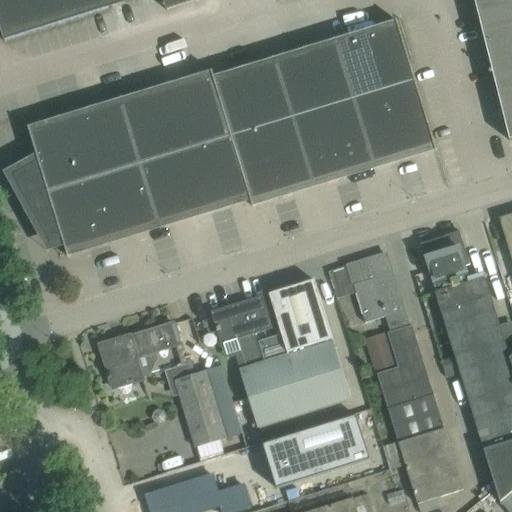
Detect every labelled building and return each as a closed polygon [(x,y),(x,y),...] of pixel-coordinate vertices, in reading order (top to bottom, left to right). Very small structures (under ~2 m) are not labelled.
[(0,0),(0,26),(5,42),(136,0),(163,0),(167,11),(200,0),(0,0)] [(511,0),(474,0),(490,63),(511,57),(511,0)] [(397,21),(396,21),(398,27),(216,83),(213,71),(211,72),(213,77),(109,109),(108,103),(106,104),(108,109),(32,133),(30,127),(29,127),(39,161),(13,175),(50,244),(63,240),(68,257),(70,257),(68,251),(250,196),(253,207),(254,207),(253,201),(434,145),(436,151),(437,151),(397,21)] [(510,141),(511,140),(511,57),(490,63),(510,141)] [(511,215),(501,219),(506,238),(511,256),(511,215)] [(511,443),(511,365),(510,358),(485,278),(470,282),(464,262),(469,260),(460,232),(445,236),(445,237),(422,244),(436,293),(435,293),(484,452),(485,452),(511,443)] [(422,437),(445,430),(413,326),(409,327),(386,254),(329,272),(331,280),(332,279),(330,273),(347,268),(365,325),(389,317),(394,333),(388,335),(399,368),(377,375),(398,443),(399,445),(422,437)] [(248,368),(240,371),(258,428),(351,399),(315,281),(270,295),(289,356),(264,363),(255,334),(273,328),(264,297),(212,313),(222,344),(239,339),(248,368)] [(144,380),(138,360),(181,347),(174,324),(131,338),(130,337),(100,346),(109,373),(108,373),(110,379),(114,389),(120,387),(121,391),(123,394),(128,395),(131,392),(131,388),(130,384),(144,380)] [(390,346),(368,353),(374,372),(396,365),(390,346)] [(511,356),(510,358),(511,365),(511,443),(485,452),(501,504),(511,494),(511,356)] [(222,368),(207,373),(192,377),(188,366),(167,372),(173,392),(178,391),(195,448),(227,438),(226,436),(241,431),(222,368)] [(358,417),(264,446),(278,490),(371,461),(358,417)] [(406,467),(418,505),(464,491),(445,430),(422,437),(399,445),(398,443),(384,447),(385,452),(391,470),(391,471),(406,467)] [(227,457),(191,462),(193,476),(219,473),(219,467),(228,466),(227,457)] [(213,476),(147,496),(151,511),(204,511),(218,508),(219,511),(242,511),(249,510),(242,488),(241,487),(219,494),(213,476)] [(508,511),(511,511),(511,494),(501,504),(508,511)] [(353,501),(312,511),(372,511),(367,496),(353,501)]
